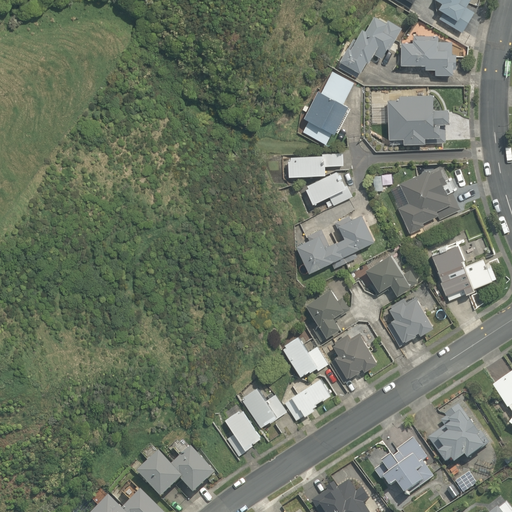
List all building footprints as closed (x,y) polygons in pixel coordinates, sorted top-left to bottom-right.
[(471,0),(440,0),(443,2),(439,8),(445,11),(441,18),(464,31),(476,10),(468,5),(471,0)] [(390,50),(402,28),(388,20),(386,22),(376,16),(367,31),(364,29),(357,41),(354,39),(341,61),(342,61),(339,67),(358,78),(368,61),(370,62),(375,54),(383,58),(388,48),(390,50)] [(439,36),(414,36),(414,42),(403,42),(403,65),(427,65),(427,69),(436,69),(436,74),(454,74),(454,69),(457,69),(457,54),(452,54),(452,42),(439,42),(439,36)] [(310,118),(310,119),(304,131),(327,142),(333,131),(336,132),(350,105),(345,102),(357,80),(333,69),(323,89),(320,88),(306,116),(310,118)] [(389,99),(391,144),(446,142),(445,123),(451,123),(451,108),(435,109),(434,94),(400,96),(400,99),(389,99)] [(290,158),(291,175),(328,173),(327,166),(344,165),(343,153),(293,156),(293,158),(290,158)] [(429,170),(400,184),(410,203),(398,208),(410,233),(425,226),(423,223),(438,216),(440,220),(461,209),(452,191),(456,189),(451,178),(449,180),(443,168),(441,169),(440,166),(430,171),(429,170)] [(338,169),(308,184),(310,187),(307,188),(314,203),(329,196),(331,199),(326,202),(328,207),(353,195),(344,177),(342,178),(338,169)] [(309,240),(298,245),(311,272),(332,261),(336,269),(358,258),(354,250),(375,240),(362,213),(350,219),(348,215),(334,222),(342,239),(331,244),(323,227),(307,235),(309,240)] [(433,254),(443,281),(442,281),(449,299),(467,292),(468,293),(476,290),(475,286),(497,277),(492,264),(489,265),(488,263),(467,271),(463,260),(466,259),(460,243),(433,254)] [(390,253),(367,269),(374,280),(369,283),(377,295),(392,284),(399,294),(417,281),(409,269),(404,273),(390,253)] [(332,287),(307,303),(320,323),(313,328),(322,342),(333,335),(332,333),(342,327),(337,319),(351,309),(343,297),(339,299),(332,287)] [(435,326),(417,297),(407,303),(405,298),(390,308),(392,312),(396,318),(392,320),(404,340),(406,339),(407,340),(417,333),(420,331),(422,334),(435,326)] [(379,362),(361,333),(351,339),(347,334),(336,340),(337,342),(334,343),(340,353),(337,356),(349,375),(350,374),(352,376),(362,370),(361,368),(364,366),(366,369),(379,362)] [(299,334),(283,345),(302,375),(311,370),(312,371),(317,368),(319,371),(330,364),(317,345),(310,350),(299,334)] [(511,425),(511,373),(493,386),(508,408),(509,407),(511,410),(511,420),(510,423),(511,425)] [(334,393),(322,376),(285,402),(297,418),(305,413),(307,416),(318,408),(316,405),(318,404),(317,403),(324,398),(325,399),(334,393)] [(258,386),(242,396),(263,426),(271,420),(273,422),(288,411),(276,393),(267,399),(258,386)] [(472,422),(459,404),(445,414),(447,416),(441,421),(444,426),(428,438),(445,462),(451,457),(454,462),(465,454),(468,458),(490,442),(481,430),(483,429),(475,419),(472,422)] [(254,442),(263,436),(243,405),(226,416),(236,431),(226,438),(238,455),(248,449),(248,448),(255,443),(254,442)] [(429,456),(415,437),(398,449),(400,452),(395,455),(392,452),(382,459),(384,462),(374,469),(381,478),(384,476),(391,486),(397,481),(408,496),(412,493),(411,491),(433,475),(423,461),(429,456)] [(217,471),(192,446),(173,465),(158,449),(137,470),(163,497),(182,478),(195,492),(217,471)] [(503,457),(498,460),(501,465),(507,462),(503,457)] [(357,490),(350,479),(339,487),(334,481),(325,487),(327,489),(311,500),(319,511),(371,511),(364,502),(371,497),(363,486),(357,490)] [(166,511),(142,489),(124,508),(110,494),(93,511),(166,511)] [(511,511),(506,503),(499,508),(498,506),(490,511),(511,511)]
